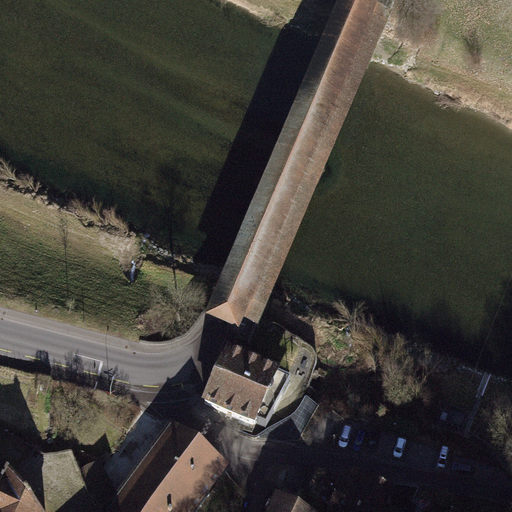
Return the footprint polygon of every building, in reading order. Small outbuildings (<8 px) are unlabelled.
[(278,377),(228,354),(205,403),(255,426),(256,425),(267,429),(284,398),(271,392),(278,377)] [(463,430),(467,419),(441,409),(435,426),(449,432),(451,426),(463,430)] [(94,500),(103,511),(190,511),(223,469),(173,433),(120,503),(110,485),(108,484),(99,465),(82,473),(94,500)] [(0,496),(10,476),(0,471),(0,496)] [(296,511),(274,501),(268,511),(336,511),(350,487),(325,475),(318,474),(297,511),(296,511)] [(37,511),(10,476),(0,496),(0,511),(37,511)] [(392,498),(354,478),(350,487),(336,511),(425,511),(429,504),(416,497),(418,491),(397,488),(392,498)]
